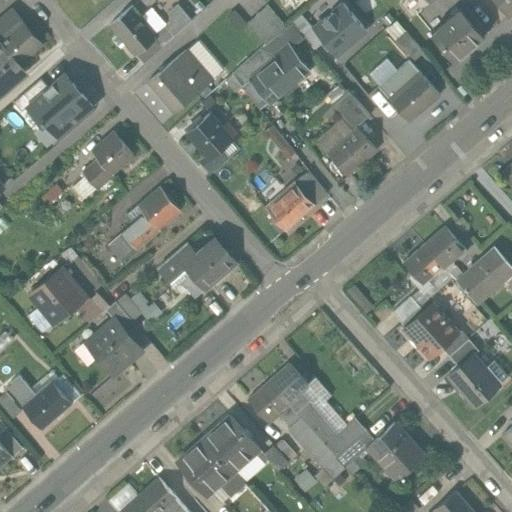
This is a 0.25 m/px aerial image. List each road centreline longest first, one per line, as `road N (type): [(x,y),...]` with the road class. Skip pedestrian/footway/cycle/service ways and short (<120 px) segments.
road 1 (residential): [(43,0),(293,292)]
road 2 (secondary): [(293,292),(36,511)]
road 3 (residential): [(316,273),(511,492)]
road 4 (secondary): [(511,106),(316,273)]
